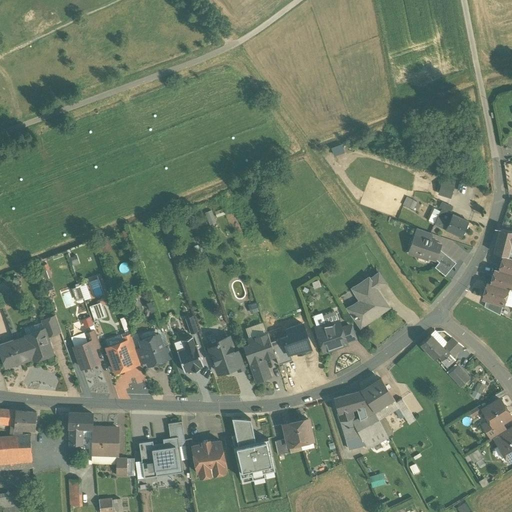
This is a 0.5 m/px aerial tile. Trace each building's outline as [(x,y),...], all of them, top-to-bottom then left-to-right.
[(332,149),(335,157),(344,153),(342,146),(332,149)] [(454,187),(442,183),(439,193),(451,196),(454,187)] [(413,202),(407,199),(403,207),(409,210),(413,202)] [(453,207),(442,202),(439,208),(441,209),(450,213),(453,207)] [(418,209),(412,206),(409,213),(414,216),(418,209)] [(450,213),(441,209),(434,224),(461,237),(468,222),(450,213)] [(432,234),(417,229),(415,235),(429,240),(430,239),(432,234)] [(511,231),(500,229),(500,230),(496,245),(504,247),(505,244),(511,245),(511,231)] [(429,240),(415,235),(409,252),(419,256),(419,254),(435,259),(439,263),(444,256),(442,255),(438,253),(441,245),(436,244),(437,242),(430,239),(429,240)] [(504,247),(496,245),(494,253),(502,256),(504,247)] [(455,264),(445,255),(444,256),(439,263),(435,268),(445,276),(455,264)] [(511,258),(503,256),(499,271),(511,274),(511,258)] [(511,274),(499,271),(495,270),(490,284),(508,289),(511,290),(511,285),(511,274)] [(385,283),(378,273),(369,280),(376,290),(385,283)] [(369,280),(369,279),(358,286),(364,295),(365,295),(367,297),(349,310),(360,326),(373,317),(372,315),(387,305),(376,290),(369,280)] [(0,291),(3,296),(11,291),(5,282),(0,284),(0,291)] [(490,284),(487,283),(483,299),(486,299),(503,304),(508,289),(490,284)] [(85,285),(72,290),(76,302),(84,299),(85,302),(91,299),(85,285)] [(500,316),(503,304),(486,299),(485,307),(500,316)] [(101,307),(93,309),(98,322),(105,320),(101,307)] [(263,320),(261,313),(255,314),(257,322),(263,320)] [(55,317),(41,321),(44,330),(47,339),(61,334),(55,317)] [(197,333),(192,318),(186,321),(191,335),(197,333)] [(338,322),(326,326),(323,325),(319,326),(317,329),(316,329),(324,351),(346,343),(345,342),(341,329),(338,322)] [(289,356),(290,355),(310,348),(302,325),(281,333),(283,340),(289,356)] [(352,325),(341,329),(345,342),(356,338),(352,325)] [(27,339),(0,347),(0,350),(6,369),(34,359),(35,362),(53,356),(47,339),(44,330),(26,336),(27,339)] [(94,332),(84,336),(87,345),(92,343),(95,351),(100,349),(94,332)] [(267,335),(248,342),(252,351),(246,353),(251,365),(250,365),(257,383),(270,378),(264,361),(275,358),(270,344),(267,335)] [(443,349),(430,335),(420,344),(434,359),(438,355),(444,349),(443,349)] [(130,337),(123,340),(125,346),(126,346),(128,353),(135,351),(130,337)] [(192,338),(183,342),(186,350),(177,353),(184,374),(192,371),(193,373),(194,373),(194,372),(198,370),(199,371),(200,371),(199,369),(204,367),(196,346),(195,347),(192,338)] [(229,338),(220,341),(218,344),(216,346),(217,346),(217,348),(211,350),(219,374),(229,371),(228,370),(233,369),(236,368),(237,368),(234,358),(235,355),(234,354),(229,338)] [(454,339),(443,349),(444,349),(450,356),(462,345),(454,339)] [(153,342),(149,340),(143,342),(141,346),(142,350),(143,350),(148,362),(147,363),(148,366),(156,364),(157,365),(165,362),(165,361),(163,353),(164,353),(163,349),(161,343),(154,345),(153,342)] [(283,340),(270,344),(275,358),(278,367),(292,362),(290,355),(289,356),(283,340)] [(87,345),(75,349),(82,370),(99,364),(95,351),(92,343),(87,345)] [(125,346),(109,352),(116,373),(133,367),(128,353),(126,346),(125,346)] [(168,347),(163,349),(164,353),(163,353),(165,361),(172,359),(168,347)] [(450,356),(444,349),(438,355),(447,365),(453,359),(450,356)] [(142,350),(136,352),(140,364),(140,365),(147,363),(148,362),(143,350),(142,350)] [(135,351),(128,353),(133,367),(140,364),(136,352),(135,351)] [(239,353),(234,354),(235,355),(234,358),(237,368),(236,368),(237,372),(245,370),(239,353)] [(469,379),(457,366),(448,374),(461,387),(469,379)] [(393,398),(381,379),(361,391),(369,404),(373,411),(381,406),(393,398)] [(485,388),(478,384),(472,395),(478,399),(485,388)] [(361,391),(352,394),(333,398),(342,426),(352,422),(350,418),(353,418),(351,410),(357,408),(369,404),(361,391)] [(393,398),(381,406),(387,415),(398,408),(399,407),(396,402),(393,398)] [(415,419),(401,399),(396,402),(399,407),(398,408),(408,424),(415,419)] [(499,400),(482,410),(493,427),(493,428),(501,423),(510,417),(499,400)] [(361,419),(374,412),(373,411),(369,404),(357,408),(361,419)] [(479,405),(468,412),(471,417),(482,410),(479,405)] [(387,415),(381,406),(373,411),(374,412),(378,420),(387,415)] [(8,412),(0,411),(0,422),(7,423),(8,412)] [(16,413),(8,412),(7,423),(17,424),(16,413)] [(361,419),(353,424),(361,439),(382,428),(378,420),(374,412),(361,419)] [(32,413),(16,413),(17,424),(18,438),(30,437),(34,437),(32,413)] [(84,416),(69,415),(69,439),(81,440),(81,426),(84,426),(84,416)] [(92,416),(84,416),(84,426),(81,426),(81,440),(81,442),(89,443),(89,456),(91,456),(91,441),(92,430),(92,429),(92,416)] [(307,419),(296,422),(300,443),(312,441),(307,419)] [(240,478),(275,470),(268,439),(256,444),(250,421),(232,421),(239,446),(233,447),(240,478)] [(296,422),(283,425),(286,439),(288,446),(289,446),(300,443),(296,422)] [(352,422),(342,426),(349,450),(364,445),(361,439),(353,424),(352,423),(352,422)] [(493,428),(493,427),(485,432),(491,440),(498,436),(506,431),(501,423),(493,428)] [(181,424),(168,426),(171,444),(179,443),(180,448),(185,447),(184,441),(181,424)] [(511,426),(506,431),(498,436),(502,444),(511,437),(511,426)] [(382,428),(361,439),(364,445),(366,449),(387,437),(382,428)] [(118,430),(92,429),(92,430),(91,441),(91,456),(92,456),(117,457),(118,430)] [(18,438),(18,440),(0,442),(0,464),(32,462),(30,437),(18,438)] [(511,437),(502,444),(498,446),(504,456),(508,454),(511,460),(511,459),(511,437)] [(81,440),(69,439),(69,455),(89,456),(89,443),(81,442),(81,440)] [(286,439),(275,442),(278,455),(290,452),(289,446),(288,446),(286,439)] [(192,440),(184,441),(185,447),(187,461),(195,460),(192,448),(193,447),(192,440)] [(209,442),(202,443),(203,446),(193,447),(192,448),(195,460),(198,474),(225,468),(219,442),(209,444),(209,442)] [(149,444),(139,445),(144,479),(157,478),(157,472),(172,470),(173,475),(184,475),(180,448),(179,443),(171,444),(150,448),(149,444)] [(469,453),(472,459),(480,456),(478,449),(469,453)] [(89,456),(69,455),(70,465),(90,466),(89,456)] [(117,457),(92,456),(91,456),(92,464),(117,465),(117,460),(117,457)] [(117,460),(117,465),(117,477),(126,477),(126,460),(117,460)] [(371,487),(385,484),(382,473),(369,476),(371,487)] [(82,507),(81,482),(70,482),(70,508),(82,507)] [(0,510),(25,508),(23,493),(0,495),(0,510)] [(112,501),(99,503),(100,511),(104,511),(113,510),(112,501)] [(120,511),(119,501),(112,501),(113,511),(120,511)]
